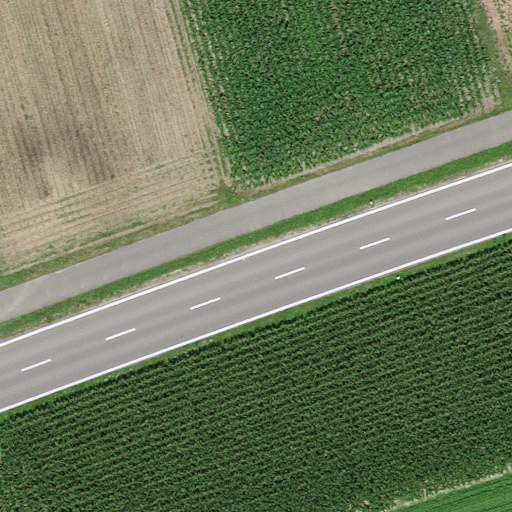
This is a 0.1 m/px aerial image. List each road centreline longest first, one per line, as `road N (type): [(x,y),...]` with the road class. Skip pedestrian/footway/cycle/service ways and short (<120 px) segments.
road 1 (track): [(0,309),(511,129)]
road 2 (primary): [(0,382),(511,207)]
